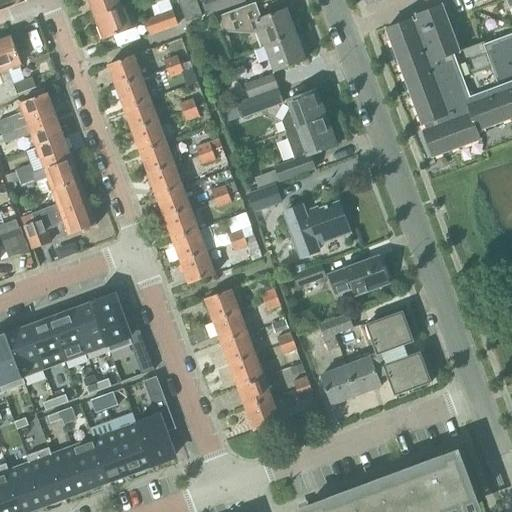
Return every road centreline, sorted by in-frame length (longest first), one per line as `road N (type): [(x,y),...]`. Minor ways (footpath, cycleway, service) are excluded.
road 1 (residential): [(479,394),(343,29)]
road 2 (residential): [(223,489),(479,394)]
road 3 (residential): [(137,251),(47,1)]
road 4 (residential): [(223,489),(137,251)]
road 5 (residential): [(0,301),(137,251)]
